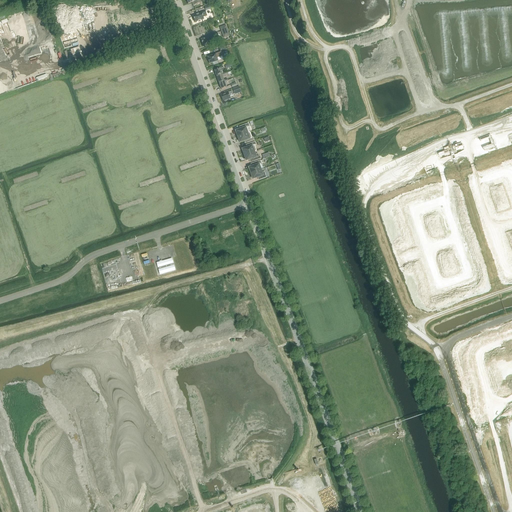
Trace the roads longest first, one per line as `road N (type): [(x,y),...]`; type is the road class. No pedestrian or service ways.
road 1 (tertiary): [(358,511),(173,0)]
road 2 (track): [(267,256),(161,289),(141,315),(203,511)]
road 3 (unknown): [(19,77),(182,24)]
